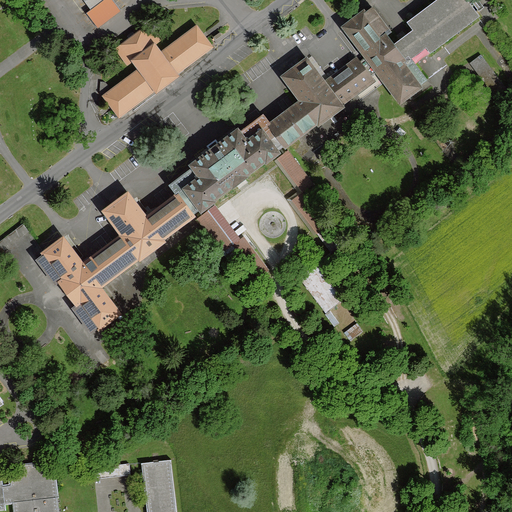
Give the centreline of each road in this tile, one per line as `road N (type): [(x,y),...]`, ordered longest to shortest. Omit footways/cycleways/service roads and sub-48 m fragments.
road 1 (track): [(397,387),(338,377),(299,329),(278,276),(293,215),(273,188),(236,213),(267,251)]
road 2 (unclassified): [(293,0),(172,98),(0,215)]
road 3 (unknown): [(64,230),(33,251),(29,265),(88,349)]
road 4 (track): [(397,387),(402,339),(351,258)]
